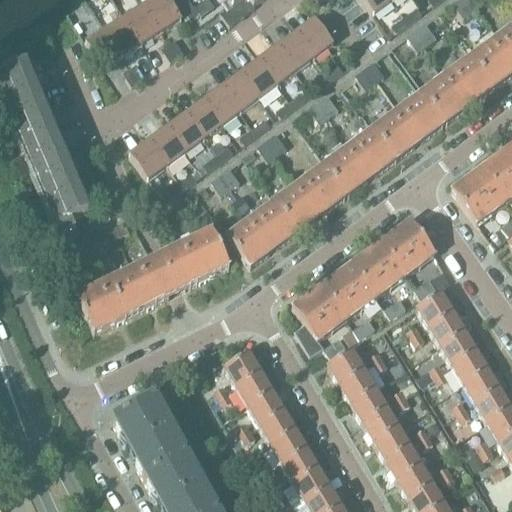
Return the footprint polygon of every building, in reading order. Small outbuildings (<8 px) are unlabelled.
[(163,0),(160,0),(143,11),(160,38),(180,26),(163,0)] [(233,12),(239,7),(246,2),(253,11),(267,0),(220,0),(231,14),(233,12)] [(391,7),(385,0),(356,0),(372,21),(391,7)] [(444,2),(442,0),(433,0),(427,5),(432,12),(444,2)] [(472,0),(464,0),(460,3),(466,10),(475,3),(472,0)] [(254,13),(253,11),(246,2),(239,7),(248,18),(254,13)] [(451,10),(457,17),(466,10),(460,3),(451,10)] [(475,3),(466,10),(471,18),(481,11),(475,3)] [(180,13),(184,19),(193,12),(189,6),(180,13)] [(239,7),(233,12),(241,22),(248,18),(239,7)] [(466,10),(457,17),(462,25),(471,18),(466,10)] [(143,11),(123,23),(140,51),(160,38),(143,11)] [(193,12),(184,19),(188,24),(197,17),(193,12)] [(233,12),(231,14),(227,16),(235,27),(241,22),(233,12)] [(416,13),(403,23),(407,30),(421,20),(416,13)] [(235,27),(227,16),(220,21),(228,32),(235,27)] [(123,23),(104,36),(121,63),(140,51),(123,23)] [(407,30),(403,23),(390,32),(395,39),(407,30)] [(313,25),(294,38),(313,64),(332,51),(313,25)] [(424,30),(415,37),(420,44),(429,37),(424,30)] [(511,31),(422,98),(418,100),(441,131),(511,79),(511,31)] [(121,63),(104,36),(84,48),(101,76),(121,63)] [(405,43),(411,51),(420,44),(415,37),(405,43)] [(429,37),(420,44),(425,51),(435,45),(429,37)] [(294,38),(275,52),(295,78),(313,64),(294,38)] [(420,44),(411,51),(416,58),(425,51),(420,44)] [(174,46),(167,50),(175,64),(183,60),(174,46)] [(175,64),(167,50),(160,55),(169,68),(175,64)] [(275,52),(257,66),(276,92),(295,78),(275,52)] [(43,64),(46,71),(56,66),(53,60),(43,64)] [(257,66),(238,79),(258,105),(276,92),(257,66)] [(372,68),(362,75),(368,83),(377,76),(372,68)] [(135,70),(128,74),(137,88),(144,84),(135,70)] [(337,71),(325,80),(329,87),(342,78),(337,71)] [(0,82),(0,98),(3,106),(33,94),(24,72),(0,82)] [(137,88),(128,74),(122,79),(130,93),(137,88)] [(353,82),(359,89),(368,83),(362,75),(353,82)] [(377,76),(368,83),(373,90),(383,83),(377,76)] [(238,79),(220,93),(239,119),(258,105),(238,79)] [(329,87),(325,80),(311,90),(316,97),(329,87)] [(368,83),(359,89),(364,97),(373,90),(368,83)] [(220,93),(201,107),(221,133),(239,119),(220,93)] [(3,106),(12,127),(42,115),(33,94),(3,106)] [(58,101),(61,107),(71,103),(68,96),(58,101)] [(300,98),(288,108),(293,114),(305,105),(300,98)] [(415,103),(323,170),(320,173),(343,204),(441,131),(418,100),(415,103)] [(326,102),(317,109),(322,116),(331,109),(326,102)] [(71,103),(61,107),(63,113),(74,109),(71,103)] [(201,107),(183,120),(202,146),(221,133),(201,107)] [(293,114),(288,108),(275,117),(280,124),(293,114)] [(307,116),(313,123),(322,116),(317,109),(307,116)] [(331,109),(322,116),(327,124),(337,117),(331,109)] [(12,127),(21,149),(51,136),(42,115),(12,127)] [(322,116),(313,123),(318,131),(327,124),(322,116)] [(183,120),(165,134),(184,160),(202,146),(183,120)] [(264,125),(251,135),(256,141),(269,132),(264,125)] [(165,134),(146,147),(165,173),(184,160),(165,134)] [(256,141),(251,135),(238,144),(243,151),(256,141)] [(21,149),(30,170),(60,157),(51,136),(21,149)] [(76,143),(79,149),(89,145),(86,139),(76,143)] [(274,140),(265,147),(270,155),(279,148),(274,140)] [(89,145),(79,149),(81,155),(92,151),(89,145)] [(165,173),(146,147),(127,161),(147,187),(165,173)] [(255,154),(261,162),(270,155),(265,147),(255,154)] [(279,148),(270,155),(275,162),(285,155),(279,148)] [(227,152),(214,162),(219,169),(232,159),(227,152)] [(511,157),(509,153),(479,175),(505,209),(511,203),(511,157)] [(270,155),(261,162),(266,169),(275,162),(270,155)] [(30,170),(39,191),(69,178),(60,157),(30,170)] [(219,169),(214,162),(201,171),(206,178),(219,169)] [(343,204),(320,173),(230,239),(225,243),(248,274),(343,204)] [(228,174),(218,181),(224,189),(233,182),(228,174)] [(505,209),(479,175),(450,197),(475,231),(505,209)] [(39,191),(48,212),(78,200),(69,178),(39,191)] [(190,179),(177,189),(182,196),(195,186),(190,179)] [(94,185),(97,192),(107,187),(104,181),(94,185)] [(209,188),(214,196),(224,189),(218,181),(209,188)] [(233,182),(224,189),(229,196),(238,189),(233,182)] [(107,187),(97,192),(99,197),(109,193),(107,187)] [(182,196),(177,189),(164,198),(169,205),(182,196)] [(224,189),(214,196),(220,203),(229,196),(224,189)] [(48,212),(57,233),(87,221),(78,200),(48,212)] [(234,209),(244,223),(250,218),(241,205),(234,209)] [(116,208),(111,211),(115,221),(120,219),(116,208)] [(111,211),(106,213),(110,223),(115,221),(111,211)] [(106,213),(101,215),(105,225),(110,223),(106,213)] [(101,215),(96,217),(101,227),(105,225),(101,215)] [(96,217),(91,219),(96,229),(101,227),(96,217)] [(91,219),(87,221),(91,231),(96,229),(91,219)] [(57,233),(52,235),(56,246),(91,231),(87,221),(57,233)] [(408,227),(378,249),(404,284),(434,262),(408,227)] [(124,228),(116,231),(120,241),(128,238),(124,228)] [(511,239),(511,234),(507,228),(500,234),(507,243),(511,239)] [(116,231),(108,234),(112,245),(120,241),(116,231)] [(108,234),(100,238),(104,248),(112,245),(108,234)] [(100,238),(92,241),(96,251),(104,248),(100,238)] [(207,239),(167,259),(184,295),(228,274),(210,238),(207,239)] [(92,241),(84,244),(88,255),(96,251),(92,241)] [(84,244),(76,248),(80,258),(88,255),(84,244)] [(76,248),(68,251),(72,261),(80,258),(76,248)] [(378,249),(349,271),(375,305),(404,284),(378,249)] [(72,261),(68,251),(60,255),(64,265),(72,261)] [(98,264),(106,278),(115,274),(108,260),(98,264)] [(149,267),(74,304),(92,340),(98,337),(166,304),(149,268),(149,267)] [(349,271),(320,292),(346,326),(375,305),(349,271)] [(428,286),(429,287),(435,297),(449,289),(443,278),(428,286)] [(429,287),(421,292),(427,302),(435,297),(429,287)] [(346,326),(320,292),(291,314),(316,348),(346,326)] [(427,302),(421,292),(413,296),(419,307),(427,302)] [(415,316),(427,335),(452,320),(441,301),(415,316)] [(398,306),(390,311),(397,321),(404,316),(398,306)] [(397,321),(390,311),(382,316),(389,326),(397,321)] [(427,335),(438,354),(464,339),(452,320),(427,335)] [(367,326),(359,331),(366,341),(373,336),(367,326)] [(366,341),(359,331),(351,337),(358,346),(366,341)] [(401,351),(418,340),(414,333),(405,339),(394,346),(398,353),(401,351)] [(438,354),(450,374),(475,358),(464,339),(438,354)] [(418,340),(401,351),(405,358),(413,353),(414,354),(423,348),(418,340)] [(338,345),(330,350),(336,360),(344,355),(338,345)] [(336,360),(330,350),(322,355),(328,365),(336,360)] [(326,373),(338,393),(362,377),(350,357),(326,373)] [(450,374),(461,393),(487,377),(475,358),(450,374)] [(367,365),(372,371),(381,366),(377,359),(367,365)] [(223,375),(234,395),(260,379),(249,360),(223,375)] [(381,366),(372,371),(376,379),(386,374),(381,366)] [(428,377),(432,384),(442,379),(437,371),(428,377)] [(338,393),(349,411),(373,396),(362,377),(338,393)] [(461,393),(473,412),(498,396),(487,377),(461,393)] [(234,395),(246,414),(272,398),(260,379),(234,395)] [(442,379),(432,384),(437,392),(446,386),(442,379)] [(211,411),(217,407),(217,406),(226,400),(222,393),(206,402),(211,411)] [(349,411),(360,430),(385,415),(373,396),(349,411)] [(473,412),(484,431),(510,415),(498,396),(473,412)] [(390,403),(394,410),(404,404),(400,397),(390,403)] [(246,414),(257,433),(283,417),(272,398),(246,414)] [(217,406),(217,407),(221,413),(231,408),(226,400),(217,406)] [(404,404),(394,410),(399,418),(409,412),(404,404)] [(134,472),(142,486),(184,464),(153,406),(111,429),(120,446),(125,444),(139,469),(134,472)] [(451,415),(455,422),(465,417),(460,409),(451,415)] [(360,430),(372,449),(396,434),(385,415),(360,430)] [(484,431),(496,450),(511,440),(511,418),(510,415),(484,431)] [(257,433),(269,452),(294,437),(283,417),(257,433)] [(465,417),(455,422),(460,429),(469,424),(465,417)] [(233,448),(239,444),(249,438),(244,431),(229,440),(233,448)] [(372,449),(383,468),(408,453),(396,434),(372,449)] [(413,441),(417,448),(427,442),(422,435),(413,441)] [(269,452),(280,471),(306,456),(294,437),(269,452)] [(249,438),(239,444),(244,451),(253,446),(249,438)] [(511,440),(496,450),(508,469),(511,466),(511,440)] [(427,442),(417,448),(422,456),(431,450),(427,442)] [(474,453),(478,460),(488,455),(483,447),(474,453)] [(383,468),(395,487),(420,472),(408,453),(383,468)] [(488,455),(478,460),(483,467),(492,462),(488,455)] [(280,471),(292,490),(317,475),(306,456),(280,471)] [(210,511),(184,464),(142,486),(151,503),(156,500),(162,511),(210,511)] [(256,486),(262,482),(272,476),(267,469),(258,475),(252,478),(256,486)] [(395,487),(406,507),(431,491),(420,472),(395,487)] [(436,479),(440,486),(450,480),(445,473),(436,479)] [(490,479),(494,486),(504,481),(499,473),(490,479)] [(292,490),(303,509),(329,494),(317,475),(292,490)] [(272,476),(262,482),(267,490),(276,484),(272,476)] [(450,480),(440,486),(445,494),(454,488),(450,480)] [(406,507),(409,511),(440,511),(443,511),(431,491),(406,507)] [(303,509),(304,511),(339,511),(329,494),(303,509)]
